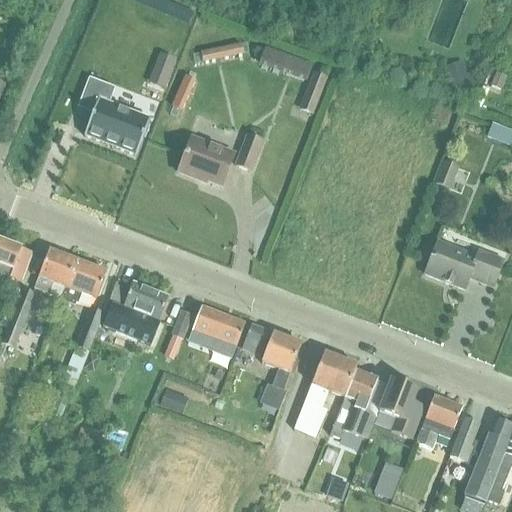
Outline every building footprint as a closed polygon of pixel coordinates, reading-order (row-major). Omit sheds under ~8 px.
[(10,33),(7,41),(16,45),(20,37),(10,33)] [(240,44),(199,52),(201,64),(243,55),(240,44)] [(256,49),(253,59),(260,61),(263,52),(256,49)] [(260,61),(257,69),(305,86),(311,68),(264,51),(263,52),(260,61)] [(312,73),(298,111),(313,116),(327,78),(312,73)] [(465,74),(448,80),(452,93),(469,87),(465,74)] [(494,76),(490,88),(500,92),(504,80),(494,76)] [(183,78),(170,108),(180,112),(193,82),(183,78)] [(89,81),(78,109),(93,115),(83,138),(136,158),(150,122),(108,106),(114,90),(89,81)] [(511,130),(497,124),(491,139),(511,147),(511,130)] [(245,135),(232,167),(251,174),(262,141),(245,135)] [(234,157),(191,141),(178,174),(199,182),(199,181),(221,189),(234,157)] [(459,170),(442,163),(433,186),(449,193),(459,170)] [(0,276),(20,284),(31,254),(0,241),(0,276)] [(476,259),(437,244),(424,277),(464,292),(469,281),(493,290),(503,263),(478,254),(476,259)] [(49,253),(34,291),(50,297),(61,301),(65,290),(76,263),(49,253)] [(76,263),(65,290),(60,302),(76,308),(80,296),(96,302),(106,275),(76,263)] [(124,311),(113,307),(104,329),(139,343),(152,347),(171,300),(134,285),(124,311)] [(122,309),(129,290),(117,285),(110,304),(122,309)] [(14,350),(36,297),(23,291),(1,345),(14,350)] [(236,349),(246,326),(203,309),(194,333),(236,349)] [(88,354),(104,315),(91,310),(75,349),(88,354)] [(183,342),(192,319),(181,314),(172,337),(181,341),(183,342)] [(252,328),(245,345),(263,353),(270,335),(252,328)] [(172,337),(164,358),(173,362),(181,341),(172,337)] [(296,363),(302,348),(274,337),(263,365),(279,372),(273,389),(284,393),(290,376),(294,378),(300,364),(296,363)] [(200,346),(191,343),(183,363),(192,367),(200,346)] [(75,349),(64,379),(76,384),(88,354),(75,349)] [(220,352),(217,360),(226,364),(229,356),(220,352)] [(327,394),(345,401),(355,375),(357,369),(325,357),(312,392),(310,391),(294,433),(315,441),(326,412),(321,411),(327,394)] [(377,383),(355,375),(345,401),(330,438),(340,442),(343,434),(365,442),(374,419),(364,415),(377,383)] [(388,433),(410,442),(423,410),(412,405),(417,392),(402,387),(401,383),(397,382),(394,384),(392,383),(379,414),(394,419),(388,433)] [(160,407),(182,415),(187,400),(166,392),(160,407)] [(434,399),(428,414),(415,446),(432,452),(438,437),(449,442),(461,410),(434,399)] [(464,422),(450,459),(467,466),(481,471),(471,497),(486,503),(511,436),(511,429),(494,422),(484,449),(472,445),(479,428),(464,422)] [(82,427),(76,440),(98,449),(104,436),(82,427)] [(14,431),(10,440),(23,445),(26,436),(14,431)] [(511,436),(486,503),(496,506),(499,507),(504,494),(501,493),(510,470),(511,470),(511,436)] [(319,476),(315,488),(339,497),(343,484),(319,476)] [(378,484),(373,496),(391,502),(395,491),(378,484)] [(466,499),(460,511),(482,511),(484,507),(466,499)]
